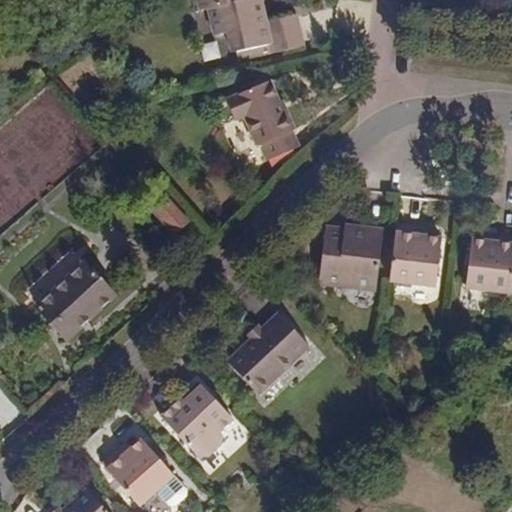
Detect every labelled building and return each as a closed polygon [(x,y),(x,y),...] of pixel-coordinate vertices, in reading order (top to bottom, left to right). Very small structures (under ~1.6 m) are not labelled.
[(190,0),(194,16),(202,15),(207,40),(223,37),(227,55),(263,47),(266,59),(303,51),(296,18),(265,24),(259,0),(190,0)] [(217,40),(201,43),(204,61),(220,58),(217,40)] [(247,116),(270,160),(305,141),(271,78),(226,102),(237,122),(247,116)] [(162,193),(145,210),(171,237),(188,220),(162,193)] [(321,232),(314,289),(372,296),(380,233),(340,228),(340,234),(321,232)] [(394,228),(386,285),(432,292),(439,241),(422,238),(422,232),(394,228)] [(460,298),(509,301),(511,248),(511,244),(463,242),(460,298)] [(85,265),(40,307),(68,338),(114,296),(85,265)] [(221,362),(258,399),(306,351),(269,314),(221,362)] [(216,438),(229,426),(196,389),(158,423),(199,468),(223,446),(216,438)] [(125,440),(102,461),(141,505),(159,489),(173,504),(190,489),(141,436),(130,445),(125,440)] [(57,511),(97,511),(81,492),(57,511)]
